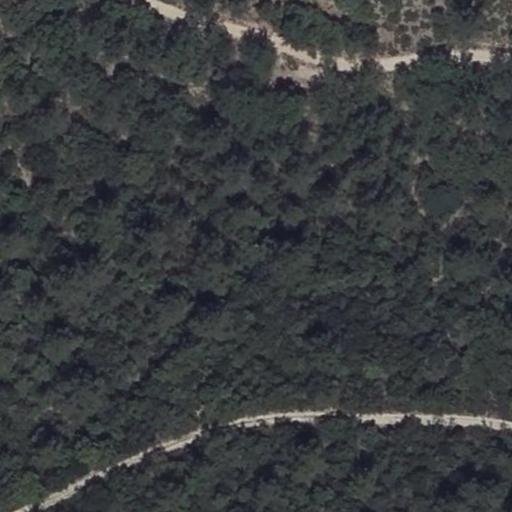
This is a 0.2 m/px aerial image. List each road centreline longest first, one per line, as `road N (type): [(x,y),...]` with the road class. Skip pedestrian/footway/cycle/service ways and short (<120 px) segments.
road 1 (track): [(511,428),(377,415),(235,426),(95,473),(23,511)]
road 2 (track): [(511,69),(247,38),(142,0)]
